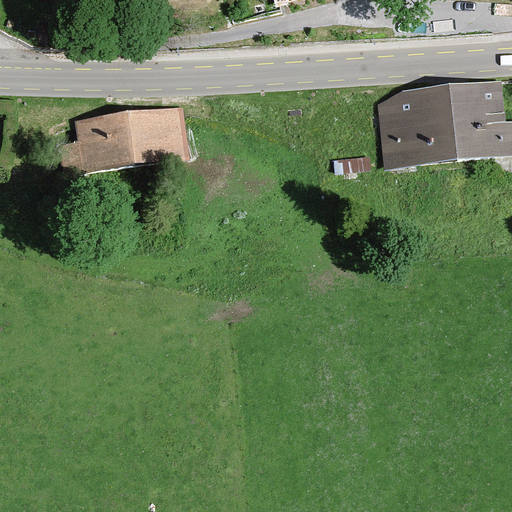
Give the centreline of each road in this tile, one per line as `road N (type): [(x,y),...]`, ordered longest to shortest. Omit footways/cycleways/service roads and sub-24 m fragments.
road 1 (track): [(511,303),(234,312),(0,278)]
road 2 (primary): [(511,59),(231,75),(5,76)]
